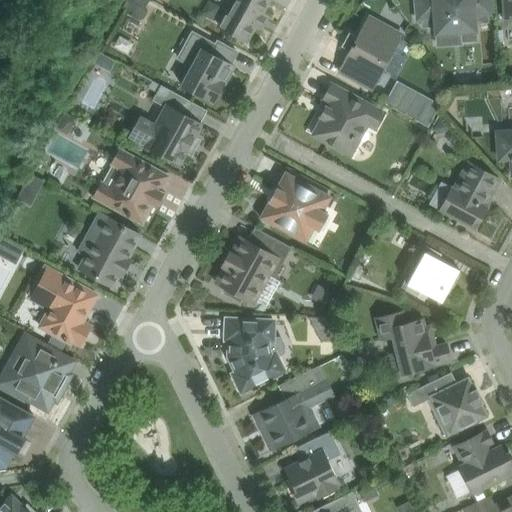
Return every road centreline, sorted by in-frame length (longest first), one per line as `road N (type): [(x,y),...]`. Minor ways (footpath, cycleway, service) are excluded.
road 1 (residential): [(144,334),(323,0)]
road 2 (residential): [(248,511),(176,360),(144,334)]
road 3 (residential): [(99,511),(79,492),(70,459),(76,437),(144,334)]
